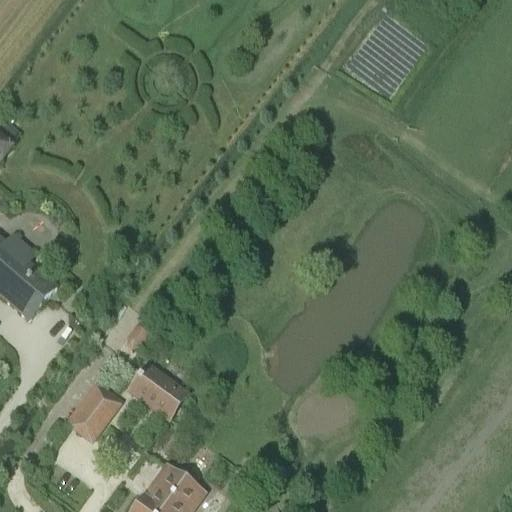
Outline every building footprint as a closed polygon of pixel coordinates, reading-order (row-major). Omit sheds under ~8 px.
[(0,170),(1,171),(21,150),(0,130),(0,170)] [(57,292),(0,242),(0,297),(30,323),(57,292)] [(169,423),(186,400),(147,371),(131,394),(169,423)] [(96,388),(67,427),(96,448),(124,410),(96,388)] [(185,511),(198,495),(171,475),(155,497),(156,498),(150,506),(144,502),(136,511),(185,511)]
